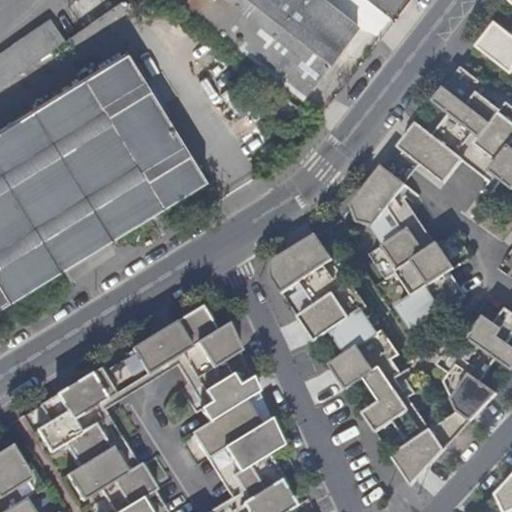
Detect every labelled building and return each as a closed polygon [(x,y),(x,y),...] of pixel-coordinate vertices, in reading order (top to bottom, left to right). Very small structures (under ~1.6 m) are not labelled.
[(169,0),(298,101),(355,29),(318,0),(169,0)] [(511,0),(510,0),(509,2),(511,3),(511,30),(509,35),(493,22),(474,46),(509,73),(511,69),(511,0)] [(0,85),(57,46),(62,42),(47,20),(0,51),(0,85)] [(78,80),(158,209),(203,181),(123,52),(78,80)] [(395,146),(442,183),(465,153),(510,189),(511,187),(511,107),(504,101),(498,109),(476,92),(482,84),(459,66),(431,101),(447,113),(430,135),(414,122),(395,146)] [(0,295),(5,303),(158,209),(78,80),(0,128),(0,295)] [(233,129),(259,115),(241,82),(215,96),(233,129)] [(280,124),(293,109),(295,107),(276,93),(263,110),(280,124)] [(395,314),(412,340),(470,300),(454,276),(461,271),(444,246),(442,248),(417,212),(402,223),(394,213),(416,195),(380,166),(350,204),(356,221),(377,232),(388,250),(372,261),(388,286),(397,280),(412,303),(395,314)] [(270,278),(280,292),(296,281),(312,304),(296,315),(312,340),(329,329),(345,352),(328,363),(345,388),(361,377),(377,400),(360,412),(374,432),(391,421),(406,443),(390,456),(409,484),(445,446),(425,429),(419,433),(385,379),(391,376),(382,361),(390,356),(374,331),(369,334),(354,310),(359,307),(344,281),(341,283),(330,266),(324,270),(321,264),(329,259),(314,233),(275,257),(274,257),(273,258),(272,259),(272,260),(271,261),(270,262),(269,263),(269,264),(268,266),(268,268),(268,270),(268,271),(268,272),(268,273),(269,275),(269,276),(270,278)] [(467,341),(441,381),(453,410),(468,420),(493,392),(478,381),(491,361),(507,372),(511,365),(511,349),(503,343),(511,329),(511,243),(494,268),(511,280),(511,313),(510,316),(501,308),(491,325),(478,316),(464,336),(467,341)] [(198,304),(123,351),(139,377),(170,357),(185,382),(193,377),(208,400),(197,407),(206,421),(189,431),(205,457),(216,450),(245,498),(227,509),(228,511),(280,511),(293,504),(278,480),(282,477),(266,452),(280,444),(268,416),(257,423),(242,398),(256,390),(249,375),(236,383),(221,359),(237,350),(225,322),(214,329),(198,304)] [(162,511),(150,491),(155,488),(139,462),(131,467),(115,443),(121,439),(105,414),(78,432),(70,419),(107,396),(103,391),(113,385),(101,365),(37,404),(47,421),(34,429),(48,451),(62,443),(77,466),(65,474),(81,499),(99,488),(113,511),(162,511)] [(0,511),(31,511),(23,499),(42,487),(27,461),(21,465),(8,445),(0,450),(0,511)] [(511,475),(507,481),(499,489),(508,509),(511,506),(511,475)]
